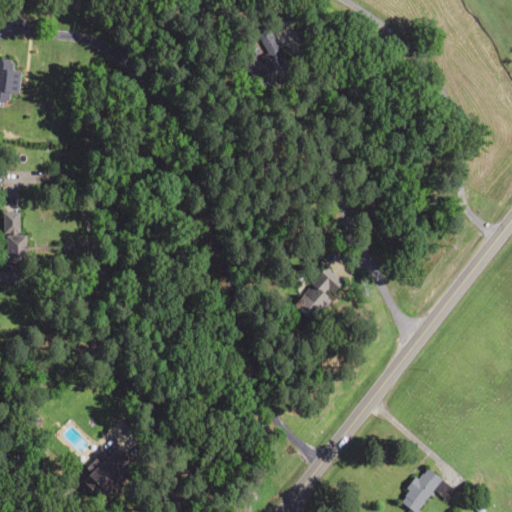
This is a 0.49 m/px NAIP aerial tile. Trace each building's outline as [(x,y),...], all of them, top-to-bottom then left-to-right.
[(261,76),(275,59),(256,44),(242,61),(261,76)] [(11,61),(0,59),(0,103),(6,104),(7,94),(15,95),(17,70),(10,70),(11,61)] [(0,264),(19,264),(20,212),(0,211),(0,264)] [(340,291),(323,268),(294,290),(300,297),(292,303),(303,318),(340,291)] [(103,499),(127,456),(104,443),(80,486),(103,499)] [(413,511),(431,489),(444,499),(452,489),(421,465),(396,498),(413,511)]
